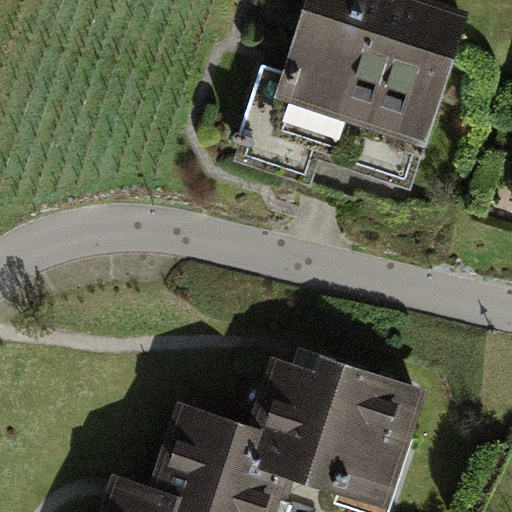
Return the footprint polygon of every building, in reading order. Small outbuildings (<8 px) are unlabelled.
[(334,0),(318,0),(295,67),(434,114),(459,42),(334,0)] [(295,67),(282,107),(421,154),(434,114),(295,67)] [(421,154),(282,107),(266,152),(406,199),(421,154)] [(254,470),(292,484),(380,511),(388,511),(427,389),(291,347),(265,429),(254,470)] [(283,511),(292,484),(254,470),(265,429),(177,402),(151,484),(112,472),(99,511),(283,511)]
